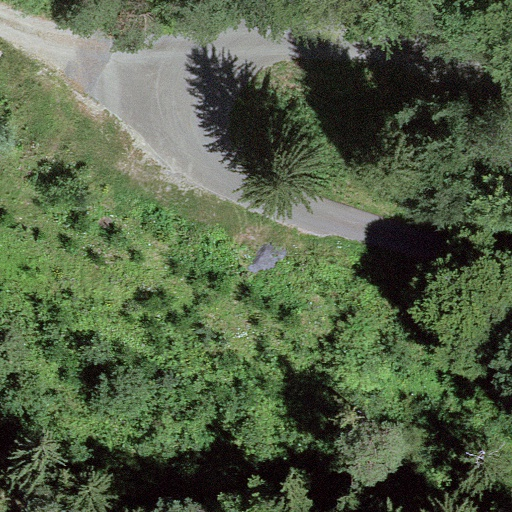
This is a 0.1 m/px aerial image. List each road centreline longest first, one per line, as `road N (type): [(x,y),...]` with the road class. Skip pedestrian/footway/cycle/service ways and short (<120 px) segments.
road 1 (unclassified): [(511,63),(262,44),(208,61),(188,89),(192,126),(223,168),(334,219),(511,269)]
road 2 (track): [(188,98),(0,29)]
